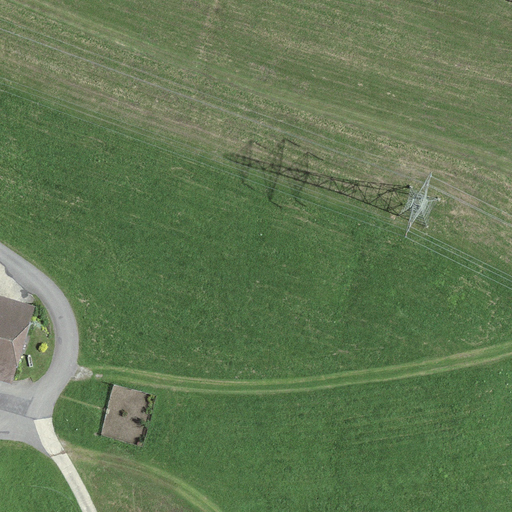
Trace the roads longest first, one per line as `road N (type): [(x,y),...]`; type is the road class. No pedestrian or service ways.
road 1 (track): [(511,347),(230,388),(63,369)]
road 2 (track): [(63,369),(41,420),(88,511)]
road 3 (track): [(0,251),(40,281),(63,312),(63,369)]
